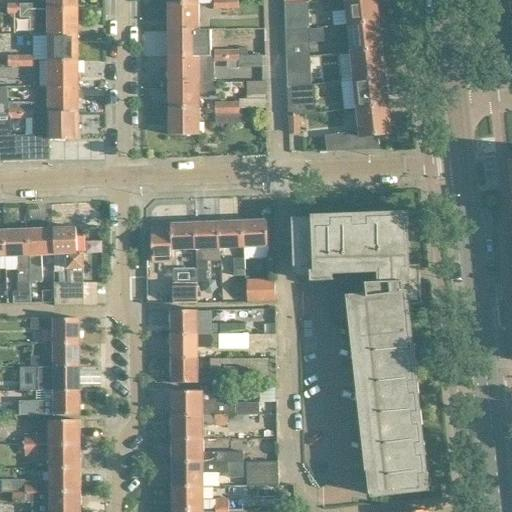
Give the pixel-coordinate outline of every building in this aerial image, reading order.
[(78,0),(49,0),(49,9),(78,9),(78,0)] [(214,0),(215,9),(227,9),(227,0),(214,0)] [(239,0),(227,0),(227,9),(240,9),(239,0)] [(380,20),(377,0),(328,0),(330,12),(347,10),(348,24),(380,20)] [(21,4),(8,4),(8,15),(21,15),(21,4)] [(21,4),(21,15),(30,15),(30,9),(33,9),(33,4),(21,4)] [(199,30),(199,4),(170,4),(170,30),(199,30)] [(33,9),(30,9),(30,15),(30,35),(34,35),(50,35),(79,35),(78,9),(49,9),(33,9)] [(286,31),(310,28),(310,14),(286,15),(286,31)] [(348,24),(351,51),(383,48),(380,20),(348,24)] [(310,28),(286,31),(287,44),(311,42),(311,41),(324,41),(324,27),(310,28)] [(170,56),(200,56),(212,56),(211,30),(199,30),(170,30),(170,56)] [(50,35),(50,61),(79,61),(79,35),(50,35)] [(386,76),(383,48),(351,51),(354,79),(386,76)] [(215,62),(228,61),(228,50),(215,50),(215,62)] [(240,56),(240,50),(228,50),(228,61),(240,61),(240,56)] [(9,56),(9,67),(21,67),(21,55),(9,56)] [(34,55),(21,55),(21,67),(34,66),(34,55)] [(170,82),(200,82),(200,57),(212,57),(212,56),(200,56),(170,56),(170,82)] [(240,68),(263,68),(263,67),(263,56),(240,56),(240,61),(240,68)] [(311,57),(287,58),(288,87),(299,86),(312,84),(312,80),(311,57)] [(79,87),(79,61),(50,61),(50,87),(37,87),(50,87),(79,87)] [(389,103),(386,76),(354,79),(357,107),(389,103)] [(200,82),(170,82),(171,109),(200,108),(200,82)] [(264,84),(246,84),(246,96),(264,96),(264,84)] [(316,84),(312,84),(299,86),(288,87),(289,104),(316,101),(316,84)] [(50,113),(79,113),(79,87),(50,87),(37,87),(37,103),(32,103),(32,108),(34,108),(34,113),(50,113)] [(9,103),(0,103),(0,114),(10,114),(10,119),(12,119),(22,119),(22,109),(23,109),(23,103),(9,103)] [(216,103),(216,113),(228,113),(228,103),(216,103)] [(240,113),(240,103),(228,103),(228,113),(240,113)] [(389,103),(357,107),(360,130),(326,134),(328,152),(380,150),(379,135),(392,134),(389,103)] [(0,137),(0,142),(1,162),(51,160),(50,140),(79,140),(79,113),(50,113),(34,113),(34,108),(32,108),(23,109),(22,109),(22,119),(34,119),(34,136),(12,137),(0,137)] [(200,135),(200,115),(200,108),(171,109),(171,135),(200,135)] [(228,113),(216,113),(216,124),(243,124),(243,113),(240,113),(228,113)] [(290,129),(290,130),(290,133),(301,133),(300,114),(289,116),(290,129)] [(296,222),(297,246),(299,273),(327,272),(326,265),(390,263),(390,269),(379,270),(379,282),(367,283),(369,305),(359,306),(380,494),(427,488),(427,486),(421,487),(420,475),(426,474),(424,455),(418,456),(417,444),(422,443),(420,424),(415,425),(413,413),(419,412),(417,393),(411,394),(410,382),(415,381),(413,362),(408,363),(406,351),(412,350),(407,305),(422,304),(420,266),(408,266),(407,224),(398,225),(397,216),(368,217),(368,225),(355,225),(354,219),(357,219),(357,217),(332,218),(332,226),(319,227),(318,220),(321,220),(321,219),(315,219),(316,221),(296,222)] [(244,222),(245,247),(269,246),(268,221),(244,222)] [(221,248),(245,247),(244,222),(220,223),(221,248)] [(173,250),(193,249),(197,249),(196,223),(172,224),(172,228),(152,229),(153,261),(174,260),(173,250)] [(220,223),(196,223),(197,249),(198,272),(209,272),(209,260),(221,259),(221,248),(220,223)] [(77,228),(52,229),(53,254),(67,254),(68,278),(84,278),(84,252),(78,253),(77,228)] [(29,230),(31,277),(31,282),(44,281),(43,268),(44,267),(43,254),(53,254),(52,229),(29,230)] [(31,282),(31,277),(29,230),(5,231),(6,257),(18,256),(19,282),(31,282)] [(246,258),(235,259),(235,276),(247,276),(246,258)] [(276,302),(275,279),(248,280),(249,302),(276,302)] [(55,283),(55,302),(55,306),(85,305),(84,282),(68,282),(60,283),(55,283)] [(199,284),(198,284),(174,284),(174,302),(199,302),(199,284)] [(19,291),(15,292),(15,304),(32,303),(31,291),(19,291)] [(172,311),(172,335),(221,335),(221,324),(199,324),(199,310),(192,310),(172,311)] [(33,330),(55,330),(55,343),(80,343),(80,319),(33,319),(33,330)] [(199,359),(199,349),(249,349),(249,335),(221,335),(172,335),(172,359),(199,359)] [(42,356),(32,356),(32,367),(33,367),(38,367),(81,367),(80,343),(55,343),(55,356),(42,356)] [(199,359),(172,359),(173,383),(193,383),(199,383),(211,383),(211,373),(199,373),(199,359)] [(32,367),(14,367),(14,379),(33,379),(33,378),(33,367),(32,367)] [(38,391),(55,391),(81,391),(81,367),(38,367),(38,391)] [(225,383),(249,383),(249,367),(225,367),(225,383)] [(55,415),(61,415),(81,415),(81,391),(55,391),(55,401),(20,401),(21,415),(55,415)] [(193,392),(173,392),(173,416),(250,415),(260,415),(260,403),(229,403),(229,391),(204,391),(193,392)] [(250,429),(250,415),(173,416),(173,440),(204,439),(204,427),(229,427),(229,429),(250,429)] [(71,445),(81,445),(81,421),(61,421),(49,421),(50,435),(38,435),(26,435),(26,445),(39,445),(50,445),(71,445)] [(204,453),(204,449),(204,439),(173,440),(173,463),(229,463),(245,462),(245,452),(204,453)] [(39,456),(39,445),(33,445),(26,445),(26,456),(39,456)] [(81,469),(81,445),(50,445),(50,469),(81,469)] [(248,486),(279,486),(279,462),(248,462),(248,486)] [(229,474),(229,463),(173,463),(173,486),(204,486),(204,474),(216,474),(229,474)] [(81,492),(81,469),(50,469),(50,492),(81,492)] [(25,481),(1,481),(2,493),(14,493),(39,492),(39,482),(25,482),(25,481)] [(204,486),(173,486),(174,510),(205,510),(205,500),(204,486)] [(39,492),(14,493),(14,503),(33,503),(32,511),(81,511),(81,492),(50,492),(39,492)] [(229,499),(216,499),(216,510),(229,510),(229,499)]
